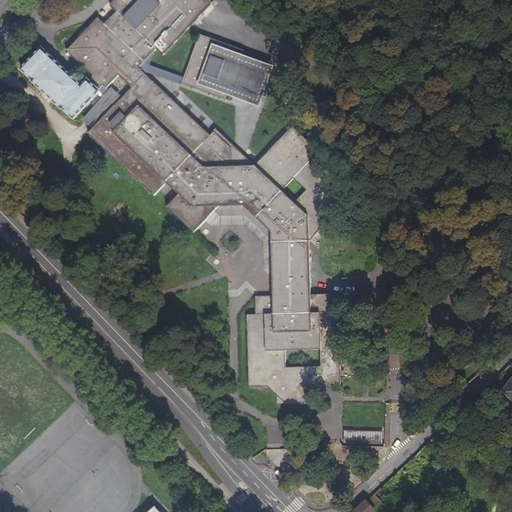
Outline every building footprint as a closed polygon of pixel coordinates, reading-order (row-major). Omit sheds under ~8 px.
[(211,137),(145,75),(147,71),(181,84),(225,100),(228,93),(255,103),(267,68),(241,58),(244,51),(199,34),(183,79),(148,67),(149,63),(145,62),(156,50),(163,56),(213,3),(210,0),(114,0),(110,5),(117,12),(105,24),(99,18),(67,51),(93,76),(89,80),(88,79),(82,85),(42,47),(21,69),(33,80),(32,81),(62,109),(63,109),(74,119),(105,85),(107,88),(119,76),(132,88),(88,133),(155,196),(167,183),(180,194),(167,207),(194,233),(219,207),(244,206),(270,231),(272,232),(274,296),(256,296),(256,314),(247,315),(250,388),(268,387),(277,395),(277,405),(314,404),(314,394),(322,385),(341,385),(339,312),(329,312),(329,294),(311,295),(309,242),(347,202),(320,177),(320,151),(293,126),(255,166),(231,167),(205,143),(211,137)] [(112,88),(84,120),(92,127),(120,95),(112,88)] [(511,380),(503,392),(511,399),(511,380)] [(386,403),(343,402),(341,446),(385,447),(386,403)] [(176,511),(161,496),(145,511),(176,511)] [(378,502),(373,497),(367,502),(372,508),(378,502)] [(367,502),(366,501),(354,511),(374,511),(375,511),(376,511),(379,511),(386,506),(380,501),(378,502),(372,508),(367,502)]
